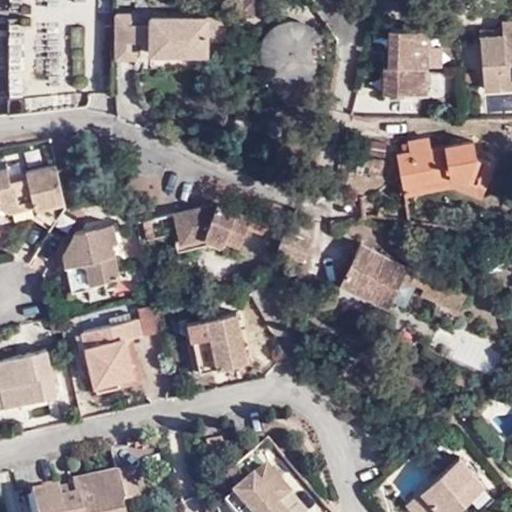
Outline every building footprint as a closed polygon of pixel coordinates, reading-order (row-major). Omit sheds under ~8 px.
[(256,0),(240,0),(240,13),(256,14),(256,0)] [(117,11),(117,55),(137,56),(138,39),(138,21),(138,11),(117,11)] [(152,22),(152,39),(151,51),(173,52),(175,15),(152,14),(152,22)] [(175,15),(173,52),(209,52),(209,36),(229,38),(230,17),(175,15)] [(266,35),(262,45),(263,59),(269,70),(278,78),(288,81),(300,82),(313,77),(322,66),(325,54),(325,40),(320,30),(308,21),(301,18),(286,18),(272,26),(266,35)] [(138,21),(138,39),(152,39),(152,22),(138,21)] [(391,66),(429,66),(430,28),(392,28),(391,45),(391,66)] [(511,35),(505,36),(505,28),(482,30),(486,89),(511,87),(511,35)] [(391,66),(384,66),(384,92),(428,93),(429,66),(391,66)] [(282,119),(269,118),(267,143),(281,144),(282,119)] [(412,150),(405,152),(399,153),(405,193),(424,189),(422,178),(452,172),(485,185),(494,162),(475,155),(472,139),(431,147),(429,136),(410,140),(412,150)] [(403,142),(405,152),(412,150),(410,140),(403,142)] [(58,221),(66,209),(56,166),(28,172),(30,182),(12,185),(8,169),(0,170),(0,206),(12,214),(34,209),(36,211),(41,211),(58,221)] [(422,178),(424,189),(453,184),(452,172),(422,178)] [(452,172),(453,184),(481,195),(485,185),(452,172)] [(240,246),(251,217),(218,202),(173,212),(179,241),(203,236),(223,244),(226,240),(240,246)] [(82,220),(66,209),(58,221),(51,232),(68,244),(77,230),(85,229),(80,225),(82,220)] [(51,232),(58,221),(41,211),(33,221),(51,232)] [(112,223),(85,229),(77,230),(68,244),(63,252),(73,290),(85,287),(85,284),(118,276),(111,242),(115,241),(112,223)] [(344,280),(389,304),(404,275),(425,287),(423,293),(458,313),(468,293),(431,274),(429,277),(414,268),(416,261),(411,258),(407,265),(363,242),(344,280)] [(188,321),(193,340),(197,337),(204,370),(248,360),(239,311),(188,321)] [(97,392),(120,387),(119,379),(132,376),(126,339),(134,337),(143,335),(139,319),(85,330),(97,392)] [(119,379),(120,387),(142,382),(134,337),(126,339),(132,376),(119,379)] [(197,337),(193,340),(199,370),(204,370),(197,337)] [(0,387),(2,387),(7,408),(57,396),(47,350),(0,360),(0,387)] [(206,449),(223,445),(221,436),(205,439),(206,449)] [(459,456),(420,490),(432,506),(423,511),(452,511),(484,485),(459,456)] [(223,501),(231,511),(240,511),(245,509),(247,511),(283,511),(276,502),(289,490),(266,464),(223,501)] [(132,469),(119,473),(126,498),(139,495),(132,469)] [(126,498),(119,473),(99,477),(101,484),(91,486),(88,480),(74,483),(74,486),(77,499),(61,501),(58,489),(31,495),(34,511),(124,511),(122,504),(126,498)] [(101,484),(99,477),(88,480),(91,486),(101,484)] [(77,499),(74,486),(58,489),(61,501),(77,499)] [(423,511),(432,506),(420,490),(407,502),(415,511),(423,511)] [(34,511),(31,495),(23,499),(26,511),(34,511)]
